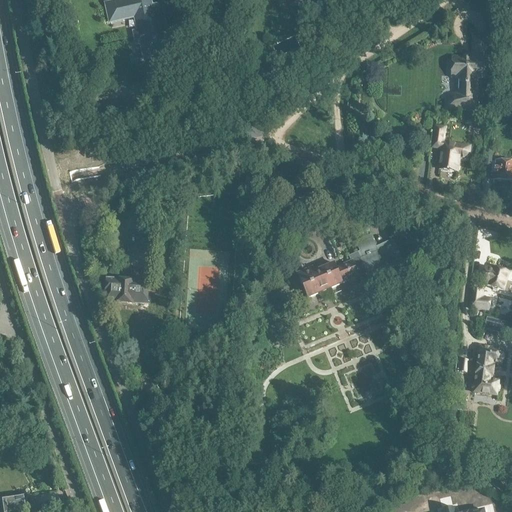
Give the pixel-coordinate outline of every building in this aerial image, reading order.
[(136,16),(139,33),(135,34),(138,44),(142,43),(145,57),(170,51),(166,35),(164,35),(162,26),(164,25),(160,6),(151,8),(149,0),(129,0),(107,5),(111,22),(136,16)] [(303,0),(290,7),(296,19),(325,5),(322,0),(303,0)] [(490,38),(472,38),(471,58),(453,57),(452,79),(457,79),(456,94),(453,95),(451,95),(449,97),(447,98),(446,100),(445,103),(444,112),(480,113),(480,91),(478,91),(478,80),(482,80),(484,64),(489,65),(490,38)] [(424,128),(432,129),(433,115),(426,114),(424,128)] [(447,128),(435,126),(432,148),(441,150),(438,170),(457,173),(459,161),(470,162),(472,146),(445,142),(447,128)] [(490,172),(492,174),(491,181),(511,181),(511,163),(496,162),(492,162),(493,148),(492,148),(485,147),(484,171),(490,172)] [(285,175),(267,174),(266,186),(284,188),(285,175)] [(304,272),(297,275),(304,291),(307,299),(343,284),(342,283),(359,276),(360,278),(367,275),(370,282),(386,275),(387,276),(387,277),(388,277),(389,277),(389,278),(390,278),(391,278),(391,277),(392,277),(393,276),(393,275),(393,274),(393,273),(393,272),(403,268),(392,243),(377,250),(372,237),(357,243),(361,252),(349,257),(351,263),(336,269),(334,265),(315,273),(313,269),(304,272)] [(486,268),(481,284),(492,288),(493,290),(497,292),(499,290),(509,292),(511,284),(507,283),(509,273),(492,268),(491,270),(486,268)] [(147,304),(148,298),(149,281),(136,280),(136,282),(107,280),(106,302),(142,304),(147,304)] [(484,297),(485,290),(470,288),(468,310),(490,313),(491,298),(484,297)] [(473,386),(472,389),(474,391),(473,393),(497,396),(498,393),(500,392),(500,388),(499,386),(499,382),(492,381),(494,365),(502,366),(502,362),(504,360),(505,357),(503,354),(504,351),(480,347),(479,350),(478,351),(477,355),(478,357),(475,384),(473,386)] [(459,373),(467,374),(468,361),(460,361),(459,373)] [(0,378),(0,382),(1,385),(11,381),(8,375),(0,378)] [(465,411),(467,395),(464,394),(465,389),(455,389),(454,410),(465,411)] [(3,404),(9,414),(20,408),(12,394),(2,399),(4,403),(3,404)] [(255,469),(256,460),(247,459),(246,468),(255,469)] [(26,511),(25,497),(2,500),(4,511),(26,511)]
